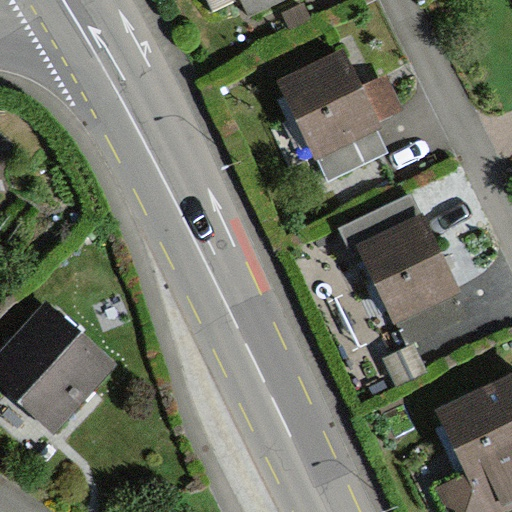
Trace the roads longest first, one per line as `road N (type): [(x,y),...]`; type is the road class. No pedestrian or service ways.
road 1 (tertiary): [(329,511),(71,0)]
road 2 (residential): [(401,0),(511,229)]
